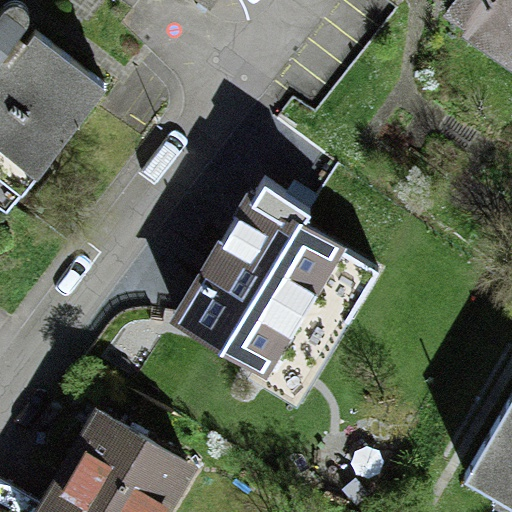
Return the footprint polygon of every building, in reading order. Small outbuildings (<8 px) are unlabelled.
[(511,0),(465,0),(511,34),(511,0)] [(0,191),(13,202),(106,84),(0,1),(0,191)] [(377,243),(260,175),(174,321),(290,389),(377,243)] [(511,357),(452,467),(511,498),(511,357)] [(181,511),(219,452),(109,383),(28,511),(181,511)]
